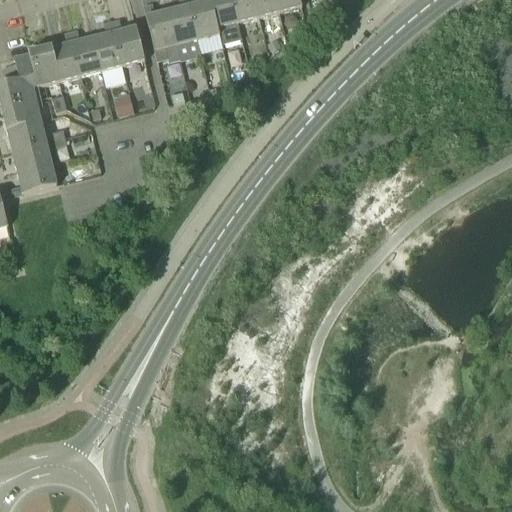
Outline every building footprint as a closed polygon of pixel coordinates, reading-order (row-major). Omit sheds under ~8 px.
[(197,45),(186,0),(179,2),(181,13),(168,16),(180,65),(201,60),(197,45)] [(187,0),(186,0),(197,45),(218,39),(210,6),(209,6),(197,9),(194,0),(187,0)] [(242,43),(238,27),(237,27),(230,0),(207,0),(209,6),(210,6),(218,39),(220,48),(222,48),(242,43)] [(259,22),(253,0),(230,0),(237,27),(238,27),(259,22)] [(253,0),(259,22),(279,17),(275,0),(253,0)] [(275,0),(279,17),(302,12),(298,0),(275,0)] [(310,14),(316,21),(328,11),(322,4),(310,14)] [(157,66),(168,63),(169,68),(180,65),(168,16),(155,19),(152,9),(143,11),(157,66)] [(111,27),(123,72),(144,66),(136,32),(122,36),(119,25),(111,27)] [(93,43),(101,77),(123,72),(111,27),(104,29),(106,39),(93,43)] [(101,77),(93,43),(80,46),(77,35),(69,37),(81,82),(101,77)] [(59,87),(81,82),(69,37),(62,39),(64,50),(51,53),(59,87)] [(279,43),(268,47),(272,55),(282,50),(279,43)] [(41,92),(59,87),(51,53),(32,58),(41,92)] [(39,92),(41,92),(32,58),(14,62),(16,70),(2,74),(6,89),(0,90),(0,106),(7,135),(43,126),(39,112),(44,111),(39,92)] [(185,106),(185,105),(183,97),(172,100),(175,109),(185,106)] [(52,104),(56,117),(66,114),(62,100),(52,104)] [(122,121),(135,117),(132,105),(119,109),(122,121)] [(101,123),(99,112),(90,114),(93,125),(101,123)] [(12,155),(48,146),(43,126),(7,135),(12,155)] [(55,145),(66,142),(64,135),(53,137),(55,145)] [(66,142),(55,145),(56,152),(67,149),(66,142)] [(17,176),(53,167),(48,146),(12,155),(17,176)] [(53,167),(17,176),(21,192),(9,195),(11,201),(59,189),(53,167)]
